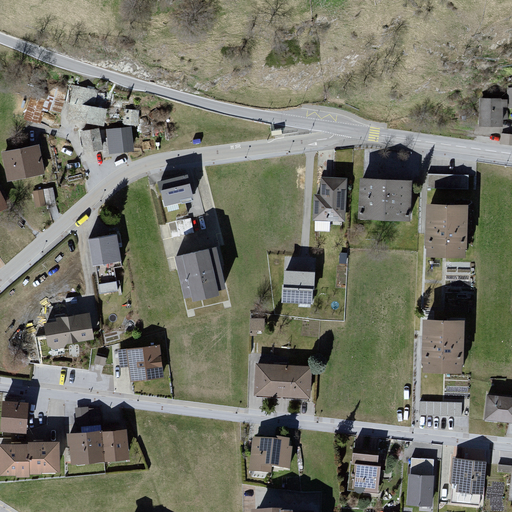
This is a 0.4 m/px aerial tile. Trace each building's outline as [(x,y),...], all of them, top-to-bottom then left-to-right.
[(67,118),(106,128),(111,110),(95,105),(98,93),(75,87),(67,118)] [(43,109),(60,114),(66,93),(48,88),(46,97),(31,93),(24,118),(39,122),(43,109)] [(506,99),(482,99),(481,126),(505,127),(506,99)] [(126,107),(125,123),(139,123),(139,108),(126,107)] [(107,130),(111,152),(137,147),(133,125),(107,130)] [(81,132),(85,154),(104,150),(100,129),(81,132)] [(511,146),(511,135),(502,135),(502,146),(511,146)] [(3,153),(8,182),(47,175),(41,145),(3,153)] [(428,186),(469,187),(470,173),(429,172),(428,186)] [(168,205),(197,197),(191,174),(162,182),(168,205)] [(312,219),(347,221),(349,178),(323,177),(322,196),(314,195),(312,219)] [(362,216),(413,219),(415,180),(364,177),(362,216)] [(54,185),(33,190),(37,206),(58,201),(54,185)] [(0,212),(11,206),(0,186),(0,212)] [(428,254),(471,256),(473,204),(429,203),(428,254)] [(89,239),(95,267),(125,261),(120,233),(89,239)] [(191,298),(223,290),(213,247),(180,255),(191,298)] [(315,273),(283,271),(281,302),(313,304),(315,273)] [(99,284),(100,294),(118,292),(117,283),(99,284)] [(45,324),(51,349),(98,338),(91,313),(45,324)] [(469,372),(471,319),(424,317),(422,371),(469,372)] [(130,366),(132,382),(166,378),(162,345),(118,350),(120,368),(130,366)] [(105,365),(107,357),(96,354),(94,362),(105,365)] [(256,395),(312,398),(314,367),(258,363),(256,395)] [(488,421),(511,422),(511,399),(490,398),(488,421)] [(7,400),(3,431),(27,434),(31,403),(7,400)] [(419,404),(419,419),(462,419),(462,404),(419,404)] [(89,407),(75,408),(76,426),(101,424),(100,409),(89,411),(89,407)] [(126,428),(69,436),(73,466),(130,458),(126,428)] [(0,443),(0,476),(30,477),(31,472),(62,473),(63,441),(30,440),(30,444),(0,443)] [(255,440),(252,474),(264,475),(264,469),(291,471),(294,443),(255,440)] [(379,455),(353,452),(348,492),(379,496),(383,466),(378,465),(379,455)] [(490,462),(453,457),(447,505),(484,509),(490,462)] [(435,460),(411,458),(407,507),(431,509),(435,460)]
